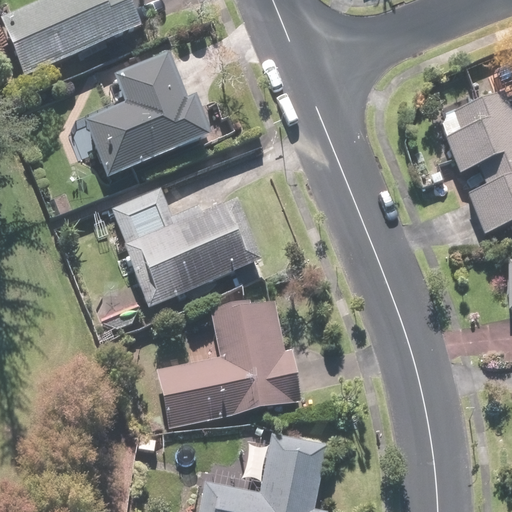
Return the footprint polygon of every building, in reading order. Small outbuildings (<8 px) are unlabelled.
[(63,0),(1,21),(21,80),(142,39),(129,0),(63,0)] [(130,114),(86,128),(104,183),(215,147),(201,104),(187,108),(172,61),(118,79),(130,114)] [(511,115),(502,96),(452,121),(459,136),(446,143),(463,179),(476,172),(486,191),(468,200),(489,243),(511,231),(511,115)] [(160,191),(112,209),(151,313),(263,271),(238,203),(174,227),(160,191)] [(219,361),(156,374),(169,435),(307,405),(296,354),(285,356),(274,307),(210,320),(219,361)] [(316,511),(326,450),(248,437),(243,472),(213,467),(210,482),(203,481),(197,511),(316,511)]
